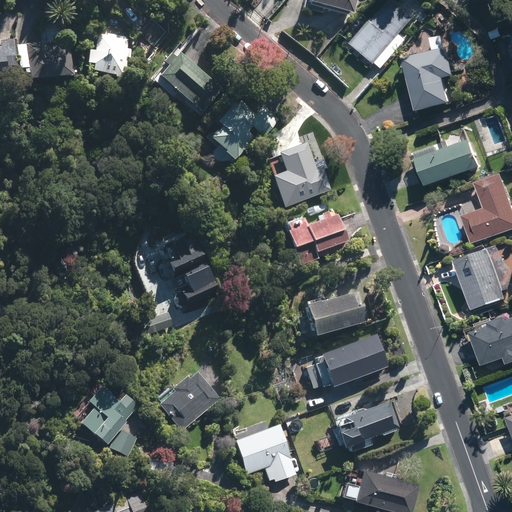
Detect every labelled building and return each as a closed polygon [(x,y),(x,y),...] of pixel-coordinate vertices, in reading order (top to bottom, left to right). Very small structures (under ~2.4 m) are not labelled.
[(352,0),(309,0),(308,4),(349,14),(352,0)] [(372,20),(353,43),(383,67),(404,40),(400,36),(413,19),(390,2),(374,22),(372,20)] [(167,40),(151,25),(130,48),(146,63),(167,40)] [(125,41),(92,34),(86,64),(92,65),(90,71),(124,78),(129,51),(123,50),(125,41)] [(0,68),(13,68),(12,42),(0,42),(0,48),(0,51),(0,68)] [(67,76),(65,45),(53,46),(53,54),(40,55),(39,47),(25,48),(28,79),(67,76)] [(448,50),(407,61),(420,111),(451,104),(444,77),(455,75),(448,50)] [(166,68),(157,78),(198,113),(217,91),(176,56),(173,60),(168,57),(162,64),(166,68)] [(261,110),(249,123),(263,136),(275,123),(261,110)] [(220,128),(209,140),(231,159),(250,137),(223,114),(215,124),(220,128)] [(288,180),(282,182),(290,202),(327,187),(320,168),(314,170),(303,141),(277,151),(288,180)] [(471,143),(421,162),(430,186),(480,167),(471,143)] [(488,210),(465,218),(474,242),(511,228),(511,206),(502,177),(479,185),(488,210)] [(289,227),(285,228),(296,261),(343,245),(332,213),(326,215),(324,210),(319,212),(321,216),(302,223),(300,217),(287,221),(289,227)] [(186,230),(158,243),(167,263),(195,250),(186,230)] [(488,252),(460,262),(476,309),(505,299),(488,252)] [(209,280),(201,262),(173,274),(182,292),(209,280)] [(354,290),(305,303),(312,330),(361,317),(354,290)] [(165,309),(135,319),(141,335),(170,324),(165,309)] [(494,330),(476,336),(487,366),(508,358),(510,363),(511,362),(511,323),(510,324),(508,320),(492,326),(494,330)] [(329,380),(329,383),(384,364),(374,334),(319,352),(322,362),(308,366),(314,385),(329,380)] [(173,389),(157,402),(179,427),(214,396),(193,372),(185,378),(183,375),(170,386),(173,389)] [(91,403),(78,418),(102,439),(104,441),(134,405),(120,393),(114,400),(96,385),(85,398),(91,403)] [(396,425),(387,401),(334,420),(338,430),(336,430),(340,443),(345,441),(348,448),(360,444),(358,439),(396,425)] [(235,438),(233,439),(244,470),(263,463),(268,478),(273,476),(274,479),(292,472),(275,424),(262,429),(260,423),(233,432),(235,438)] [(134,439),(117,431),(109,449),(126,457),(128,452),(134,439)] [(400,511),(408,511),(416,484),(360,469),(352,499),(400,511)] [(143,511),(138,496),(94,511),(143,511)]
